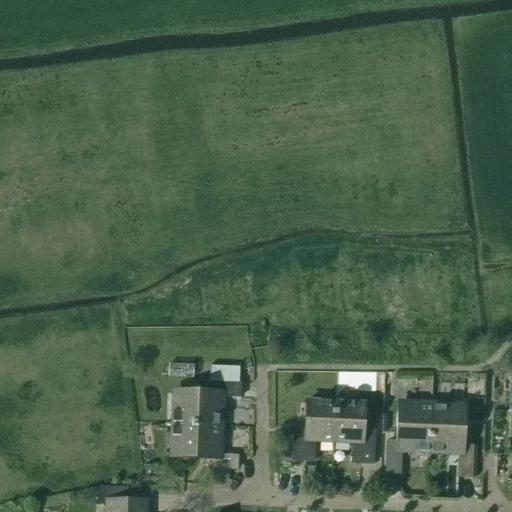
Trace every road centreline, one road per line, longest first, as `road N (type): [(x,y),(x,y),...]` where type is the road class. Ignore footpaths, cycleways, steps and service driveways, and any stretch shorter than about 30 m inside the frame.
road 1 (residential): [(511,509),(261,502)]
road 2 (residential): [(261,502),(262,369)]
